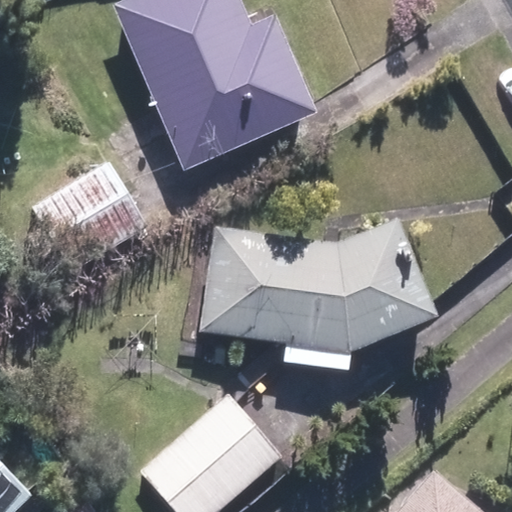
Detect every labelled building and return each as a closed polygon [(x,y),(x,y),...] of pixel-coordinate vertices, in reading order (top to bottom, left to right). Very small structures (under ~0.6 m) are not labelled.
[(130,0),(119,5),(191,171),(326,112),(284,14),(259,25),(248,0),(130,0)] [(59,252),(73,275),(149,231),(110,165),(34,209),(45,228),(30,237),(43,261),(59,252)] [(455,314),(414,216),(349,243),(222,226),(208,332),(361,353),(455,314)] [(143,473),(175,511),(223,511),(282,462),(229,399),(143,473)] [(0,511),(24,511),(42,496),(0,451),(0,511)] [(491,511),(440,468),(402,511),(491,511)]
